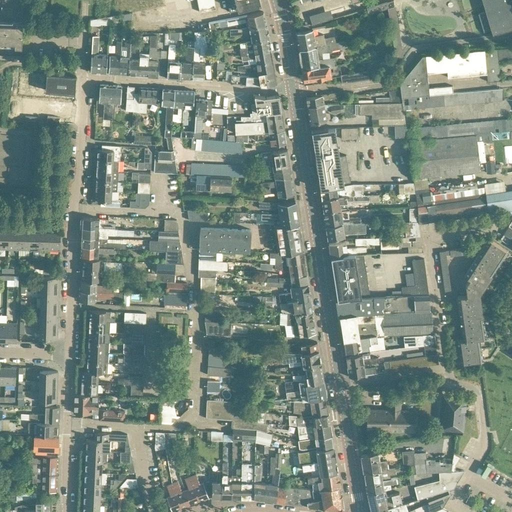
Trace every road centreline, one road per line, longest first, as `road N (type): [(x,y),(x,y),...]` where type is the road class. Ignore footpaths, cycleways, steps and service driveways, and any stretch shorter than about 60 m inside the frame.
road 1 (unclassified): [(75,209),(180,213),(197,335),(195,425)]
road 2 (residential): [(339,384),(293,90)]
road 3 (unclassified): [(293,90),(81,75)]
road 4 (residential): [(446,368),(429,238),(483,231)]
road 5 (unknown): [(135,0),(173,14),(279,10)]
road 6 (residential): [(68,355),(75,209)]
road 7 (residential): [(75,209),(81,75)]
road 8 (residential): [(357,511),(339,384)]
road 9 (residential): [(467,472),(483,445),(477,391),(451,381),(446,368)]
